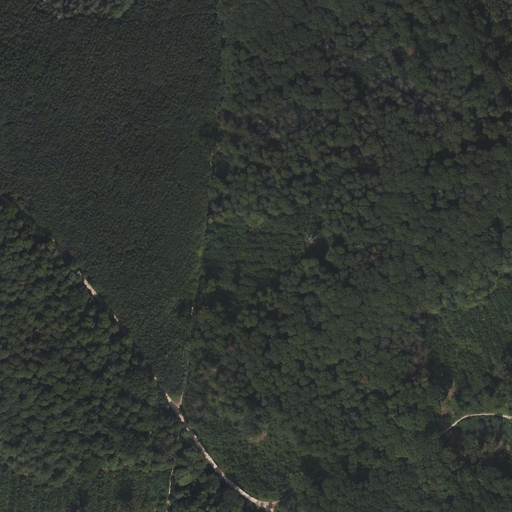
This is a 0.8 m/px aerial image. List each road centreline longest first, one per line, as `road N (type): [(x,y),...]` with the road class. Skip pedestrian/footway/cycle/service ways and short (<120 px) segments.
road 1 (track): [(0,195),(44,231),(128,341),(176,421)]
road 2 (track): [(176,421),(228,483),(272,508)]
